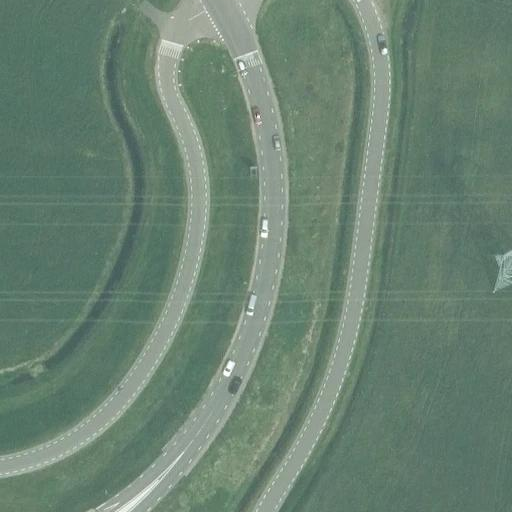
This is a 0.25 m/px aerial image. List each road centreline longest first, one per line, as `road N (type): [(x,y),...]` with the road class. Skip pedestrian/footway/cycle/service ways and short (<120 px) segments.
road 1 (unclassified): [(0,468),(74,441),(111,409),(173,315),(198,210),(172,66),(175,43),(213,0)]
road 2 (secondary): [(129,507),(187,447),(225,391),(273,260),(276,188),(267,122),(222,0)]
road 3 (unclassified): [(264,511),(326,407),(360,272),(382,73),(364,0)]
